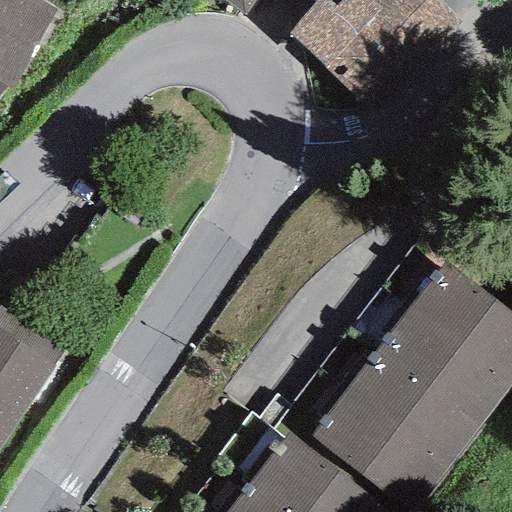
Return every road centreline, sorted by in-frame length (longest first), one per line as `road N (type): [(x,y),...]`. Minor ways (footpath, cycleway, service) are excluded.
road 1 (tertiary): [(42,511),(264,175),(275,142)]
road 2 (tertiary): [(275,142),(264,98),(245,67),(199,50),(161,55),(0,205)]
road 3 (residential): [(275,142),(309,146),(364,136),(473,55),(511,12)]
